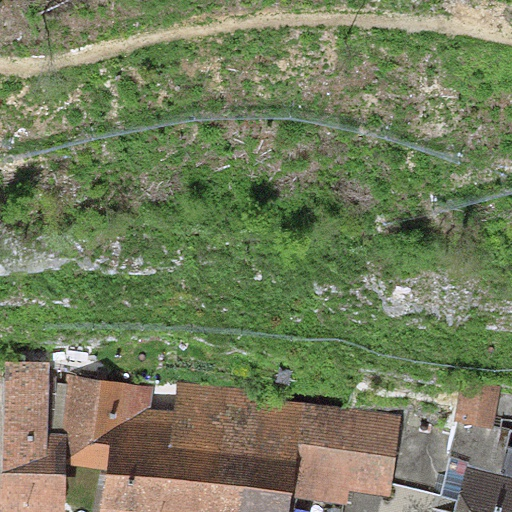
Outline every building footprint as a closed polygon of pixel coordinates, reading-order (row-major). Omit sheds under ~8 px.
[(0,508),(47,510),(49,382),(0,381),(0,387),(0,508)] [(282,511),(285,496),(340,504),(343,483),(352,421),(254,408),(255,397),(175,389),(170,422),(144,418),(147,399),(135,397),(136,391),(76,383),(74,396),(62,395),(58,420),(72,422),(64,460),(105,467),(96,511),(282,511)] [(463,387),(455,423),(488,430),(496,394),(463,387)] [(384,492),(385,485),(399,428),(352,421),(343,483),(384,492)] [(460,511),(511,511),(511,457),(502,455),(498,471),(488,469),(494,440),(453,429),(445,457),(472,466),(460,511)]
